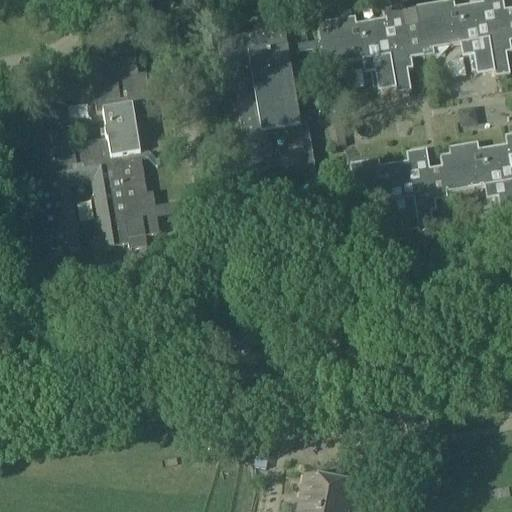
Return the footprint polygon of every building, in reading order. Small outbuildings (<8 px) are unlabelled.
[(317,36),(319,44),(320,53),(324,72),(374,64),(376,75),(370,76),(373,93),(395,89),(396,98),(412,96),(408,74),(413,73),(412,66),(435,62),(434,55),(473,48),(475,60),(470,61),(473,78),(494,74),(495,83),(511,80),(507,58),(511,57),(511,55),(510,46),(511,45),(511,12),(505,14),(502,0),(490,0),(492,8),(455,14),(454,6),(403,15),(402,8),(391,10),(393,22),(356,29),(355,22),(325,27),(327,34),(317,36)] [(238,142),(243,167),(274,161),(269,134),(300,128),(303,144),(310,142),(306,117),(299,118),(289,58),(320,53),(319,44),(287,50),(284,33),(245,40),(246,49),(234,51),(234,48),(218,51),(220,64),(217,64),(219,76),(231,74),(243,141),(238,142)] [(30,268),(30,266),(38,265),(38,267),(56,264),(55,260),(64,258),(63,253),(80,250),(70,188),(91,185),(102,251),(129,247),(129,252),(147,249),(145,239),(159,237),(152,195),(147,196),(142,165),(138,166),(137,160),(141,159),(133,111),(152,108),(146,76),(138,78),(135,62),(114,65),(113,62),(98,64),(101,87),(92,88),(97,116),(102,115),(107,143),(73,148),(67,110),(47,114),(53,151),(16,157),(16,163),(13,163),(16,181),(18,180),(19,186),(17,187),(25,232),(4,235),(10,272),(30,268)] [(178,141),(151,145),(153,154),(180,150),(178,141)] [(351,176),(342,178),(348,214),(398,206),(400,218),(395,219),(398,235),(419,232),(421,241),(436,238),(432,216),(438,215),(435,201),(497,190),(499,201),(494,202),(497,219),(511,216),(511,149),(480,155),(479,148),(449,153),(450,160),(440,162),(442,170),(430,172),(427,154),(416,156),(417,165),(381,171),(379,164),(350,169),(351,176)] [(174,218),(178,241),(195,238),(191,215),(174,218)] [(505,270),(502,251),(480,255),(483,274),(505,270)] [(256,452),(243,450),(240,465),(253,468),(256,452)] [(354,511),(359,490),(304,479),(297,511),(354,511)]
